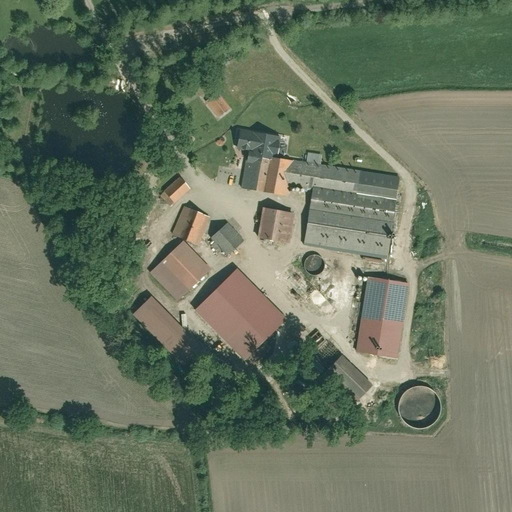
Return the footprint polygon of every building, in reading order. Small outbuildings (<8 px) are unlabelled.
[(236,158),(245,160),(240,191),(287,199),(288,189),(313,193),(305,246),(387,260),(396,207),(398,208),(403,180),(284,161),(288,139),(241,132),(236,158)] [(162,197),(172,207),(189,189),(179,179),(162,197)] [(182,208),(169,240),(198,252),(212,220),(182,208)] [(257,208),(252,239),(294,246),(299,214),(257,208)] [(225,229),(213,241),(228,257),(240,245),(225,229)] [(209,274),(183,248),(158,274),(184,299),(209,274)] [(306,265),(307,272),(312,276),(319,277),(323,275),(326,271),(327,266),(325,260),(320,256),(314,256),(309,259),(306,265)] [(274,325),(229,277),(196,308),(242,356),(274,325)] [(407,282),(367,277),(357,350),(397,356),(407,282)] [(344,355),(328,369),(358,403),(374,388),(344,355)]
